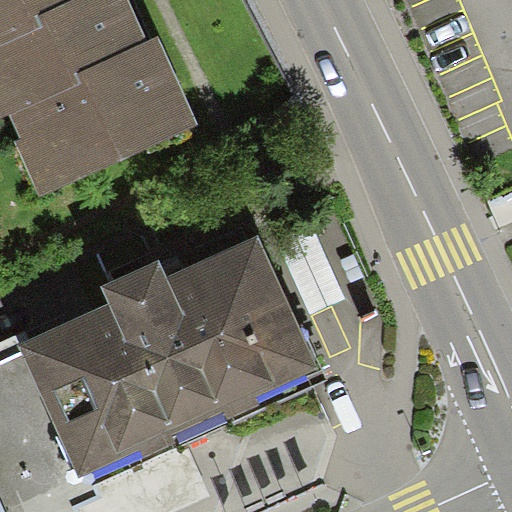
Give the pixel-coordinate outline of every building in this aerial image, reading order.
[(0,0),(0,118),(17,111),(29,139),(19,144),(40,193),(197,127),(160,41),(147,46),(126,0),(0,0)] [(108,307),(19,345),(23,353),(85,490),(186,443),(322,381),(259,235),(168,279),(163,272),(159,262),(100,290),(108,307)] [(85,490),(23,353),(0,363),(0,490),(10,511),(76,511),(75,510),(91,503),(85,490)] [(181,511),(213,496),(186,443),(85,490),(91,503),(75,510),(76,511),(181,511)] [(0,511),(10,511),(0,490),(0,511)]
